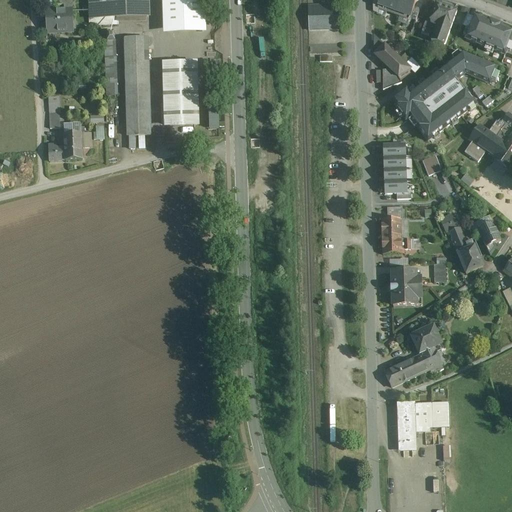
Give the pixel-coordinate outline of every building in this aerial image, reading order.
[(64,14),(47,15),(47,31),(58,31),(58,34),(73,33),(73,32),(70,32),(70,24),(73,24),(71,0),(57,0),(58,6),(64,6),(64,14)] [(145,0),(88,0),(89,25),(119,24),(118,18),(147,17),(145,0)] [(208,33),(207,0),(165,0),(166,34),(208,33)] [(381,0),(373,0),(373,13),(377,14),(379,7),(381,0)] [(400,0),(381,0),(379,7),(387,10),(396,13),(400,0)] [(416,0),(400,0),(396,13),(402,16),(410,19),(416,0)] [(457,12),(436,5),(430,22),(432,22),(437,24),(438,24),(451,29),(457,12)] [(338,7),(308,8),(309,31),(339,30),(338,7)] [(387,10),(379,7),(377,14),(385,17),(387,10)] [(410,19),(402,16),(399,23),(407,26),(410,19)] [(510,32),(502,29),(502,27),(489,21),(488,23),(475,18),(466,40),(505,56),(511,39),(511,33),(510,32)] [(431,24),(426,22),(422,33),(421,35),(429,38),(430,35),(434,37),(438,24),(437,24),(436,26),(431,24)] [(451,29),(438,24),(434,37),(432,43),(444,47),(451,29)] [(149,36),(124,37),(126,88),(150,87),(149,36)] [(407,67),(374,36),(375,57),(387,68),(398,79),(402,77),(411,71),(407,67)] [(119,43),(103,44),(104,75),(120,74),(119,43)] [(496,70),(463,56),(447,68),(458,82),(466,75),(490,85),(496,70)] [(387,68),(375,57),(375,83),(385,90),(384,87),(383,82),(383,73),(386,73),(387,68)] [(201,60),(165,61),(166,127),(202,126),(201,60)] [(420,68),(412,61),(407,67),(411,71),(415,74),(420,68)] [(398,79),(387,68),(386,73),(383,73),(383,82),(384,87),(385,90),(402,84),(403,81),(402,77),(398,79)] [(447,68),(410,97),(406,92),(393,102),(397,107),(395,108),(406,122),(410,118),(418,129),(418,130),(428,143),(476,106),(466,92),(465,93),(456,83),(458,82),(447,68)] [(153,137),(150,87),(126,88),(128,139),(153,137)] [(59,98),(49,99),(50,114),(59,114),(60,114),(59,98)] [(59,114),(50,114),(50,130),(60,130),(60,120),(59,114)] [(217,115),(206,115),(207,130),(217,130),(217,115)] [(511,117),(508,115),(500,126),(497,123),(489,133),(480,127),(469,141),(472,143),(464,154),(478,164),(486,153),(495,159),(494,160),(508,171),(511,165),(511,117)] [(95,128),(95,141),(103,141),(102,128),(95,128)] [(82,135),(65,136),(65,149),(66,162),(66,163),(83,162),(83,150),(82,135)] [(92,135),(82,135),(83,150),(92,150),(92,135)] [(65,149),(57,150),(56,147),(49,148),(49,163),(66,162),(65,149)] [(405,147),(384,148),(384,160),(406,159),(405,147)] [(428,177),(442,172),(437,156),(422,161),(428,177)] [(406,159),(384,160),(385,172),(406,171),(406,159)] [(406,171),(385,172),(385,183),(407,183),(406,171)] [(13,173),(0,175),(0,187),(16,183),(13,173)] [(463,179),(470,186),(473,183),(466,176),(463,179)] [(407,183),(385,183),(386,196),(407,195),(407,183)] [(415,209),(403,209),(404,221),(416,221),(415,209)] [(401,221),(382,221),(383,242),(401,241),(401,221)] [(454,223),(444,228),(448,235),(457,231),(454,223)] [(493,224),(478,231),(491,258),(496,250),(494,245),(501,242),(493,224)] [(462,236),(452,240),(458,255),(468,250),(462,236)] [(401,241),(383,242),(383,255),(402,255),(402,251),(401,241)] [(410,241),(401,241),(402,251),(410,251),(410,241)] [(458,255),(466,275),(483,268),(474,248),(468,250),(458,255)] [(446,266),(434,266),(434,284),(446,284),(446,266)] [(416,273),(392,273),(393,287),(391,287),(391,294),(393,294),(393,307),(417,307),(417,300),(422,300),(421,280),(416,280),(416,273)] [(511,293),(510,290),(503,294),(510,308),(511,306),(511,293)] [(434,328),(412,339),(420,356),(434,349),(442,346),(434,328)] [(420,358),(408,364),(408,363),(385,374),(392,389),(442,366),(434,349),(420,356),(420,358)] [(414,405),(399,405),(400,443),(415,442),(414,405)] [(415,442),(400,443),(400,451),(416,451),(415,442)]
